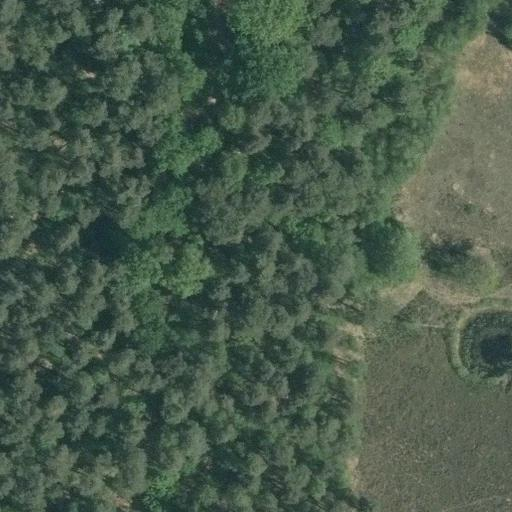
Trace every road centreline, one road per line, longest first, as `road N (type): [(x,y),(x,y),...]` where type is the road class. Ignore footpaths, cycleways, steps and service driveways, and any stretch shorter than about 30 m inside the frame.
road 1 (track): [(230,0),(200,94),(157,368)]
road 2 (track): [(157,368),(141,511)]
